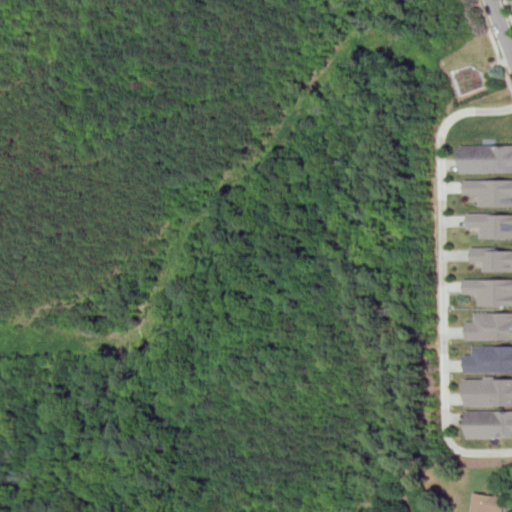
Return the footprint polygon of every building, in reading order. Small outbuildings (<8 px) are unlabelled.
[(511,171),(463,172),(463,145),(511,144),(511,171)] [(511,207),(511,180),(469,180),(469,197),(482,197),(482,207),(511,207)] [(484,238),(511,238),(511,217),(511,214),(473,214),(473,229),(484,229),(484,238)] [(488,272),(511,272),(511,247),(477,247),(477,263),(488,263),(488,272)] [(511,307),(511,280),(469,280),(469,296),(482,296),(482,307),(511,307)] [(511,312),(480,313),(480,322),(470,322),(471,341),(511,340),(511,312)] [(468,373),(511,373),(511,346),(478,346),(478,355),(468,355),(468,373)] [(468,407),(511,407),(511,378),(468,378),(468,407)] [(511,412),(511,438),(467,438),(467,412),(511,412)] [(508,500),(506,511),(472,511),(475,496),(508,500)]
